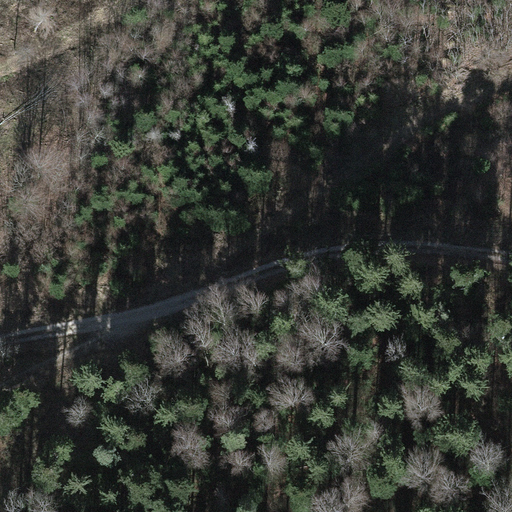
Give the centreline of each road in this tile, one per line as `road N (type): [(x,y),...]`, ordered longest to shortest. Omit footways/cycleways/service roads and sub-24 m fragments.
road 1 (track): [(0,393),(183,295),(396,133),(511,72)]
road 2 (track): [(0,338),(136,314),(300,252),(417,243),(511,251)]
